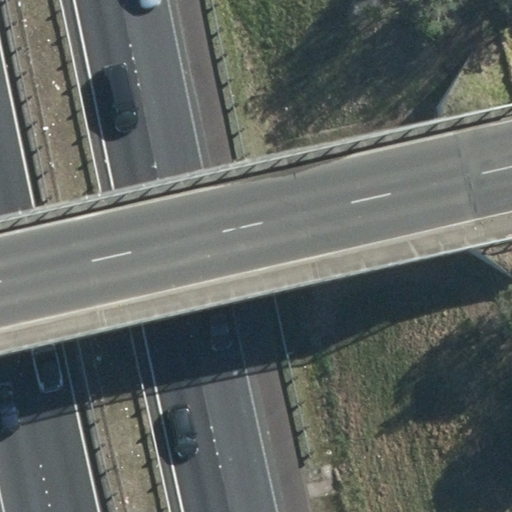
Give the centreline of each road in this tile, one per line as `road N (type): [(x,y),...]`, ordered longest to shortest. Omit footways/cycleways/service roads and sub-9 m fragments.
road 1 (tertiary): [(0,283),(511,165)]
road 2 (motorway): [(149,0),(254,511)]
road 3 (motorway): [(48,511),(0,291)]
